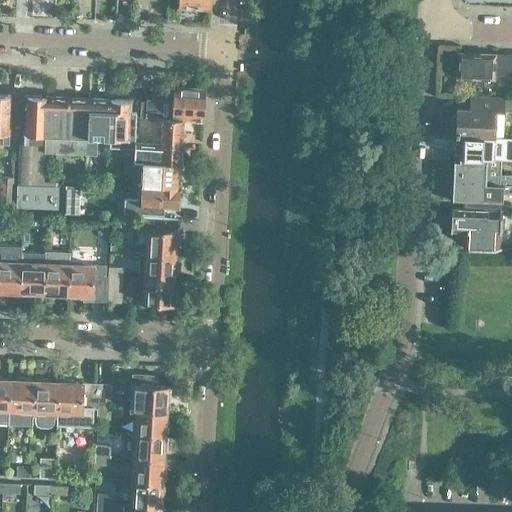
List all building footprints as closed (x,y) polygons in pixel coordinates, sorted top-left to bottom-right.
[(178,0),(178,7),(210,9),(210,0),(178,0)] [(511,54),(475,53),(459,53),(457,77),(476,77),(476,82),(481,82),(481,78),(511,78),(511,54)] [(162,109),(161,117),(183,119),(183,120),(203,121),(205,89),(173,87),(172,110),(162,109)] [(10,95),(0,94),(0,131),(3,131),(3,143),(8,143),(10,95)] [(45,144),(47,97),(26,96),(24,143),(45,144)] [(455,134),(469,135),(502,136),(503,110),(511,110),(511,98),(470,96),(469,108),(456,108),(456,115),(452,115),(451,127),(455,127),(455,134)] [(66,145),(68,98),(47,97),(45,144),(44,151),(54,152),(54,145),(66,145)] [(86,153),(89,98),(68,98),(66,145),(76,146),(76,153),(86,153)] [(108,136),(109,99),(89,98),(86,153),(97,153),(98,135),(108,136)] [(130,100),(109,99),(108,136),(107,146),(135,147),(136,112),(130,112),(130,100)] [(180,163),(183,120),(183,119),(161,117),(160,144),(135,143),(134,160),(159,161),(159,162),(180,163)] [(455,135),(454,157),(500,159),(502,159),(503,137),(455,135)] [(17,205),(42,207),(43,181),(28,180),(30,151),(20,150),(18,185),(17,205)] [(500,159),(454,157),(453,179),(490,181),(490,183),(511,184),(511,175),(500,174),(500,159)] [(179,185),(180,168),(180,163),(159,162),(159,161),(134,160),(123,159),(123,163),(124,163),(124,173),(134,173),(135,165),(142,166),(141,183),(179,185)] [(86,166),(85,177),(96,178),(97,166),(86,166)] [(0,205),(13,206),(14,177),(1,177),(0,197),(0,205)] [(511,185),(511,184),(490,183),(490,181),(453,179),(452,201),(463,202),(478,202),(501,203),(502,192),(511,192),(511,185)] [(178,207),(179,185),(141,183),(140,200),(131,199),(130,205),(178,207)] [(79,214),(80,186),(66,185),(65,213),(65,214),(79,214)] [(501,211),(452,209),(451,231),(464,231),(463,247),(470,247),(499,249),(501,211)] [(176,255),(177,231),(178,219),(138,217),(138,218),(140,218),(139,224),(139,225),(140,227),(140,229),(141,229),(141,230),(143,232),(145,233),(147,233),(146,254),(176,255)] [(61,219),(61,232),(70,232),(71,219),(61,219)] [(22,245),(23,229),(23,221),(13,221),(13,229),(12,229),(11,245),(22,245)] [(32,230),(23,229),(22,245),(31,245),(32,230)] [(176,255),(146,254),(140,253),(139,278),(144,278),(145,278),(174,279),(176,255)] [(0,290),(20,292),(21,261),(0,260),(0,290)] [(44,293),(45,262),(21,261),(20,292),(44,293)] [(68,293),(69,263),(45,262),(44,293),(68,293)] [(106,265),(69,263),(68,293),(84,294),(84,300),(104,301),(106,265)] [(122,268),(109,268),(109,276),(122,276),(122,268)] [(120,302),(122,276),(109,276),(108,301),(120,302)] [(174,279),(145,278),(144,278),(143,303),(173,304),(174,279)] [(130,408),(137,409),(166,410),(168,386),(152,385),(152,375),(132,374),(130,408)] [(10,379),(0,378),(0,422),(8,423),(9,409),(10,379)] [(34,416),(34,380),(10,379),(9,409),(8,423),(34,424),(34,416)] [(57,417),(58,381),(34,380),(34,416),(37,416),(36,420),(38,424),(41,426),(49,426),(52,424),(54,421),(54,417),(57,417)] [(93,427),(94,384),(83,383),(83,382),(58,381),(57,417),(56,425),(93,427)] [(110,385),(98,384),(98,406),(109,407),(110,385)] [(109,418),(109,407),(98,406),(97,418),(109,418)] [(165,434),(166,410),(137,409),(135,433),(165,434)] [(164,458),(165,434),(135,433),(134,457),(164,458)] [(111,445),(96,444),(96,454),(110,455),(111,445)] [(109,465),(110,455),(96,454),(95,464),(109,465)] [(40,463),(39,475),(39,476),(54,476),(55,457),(53,456),(52,463),(40,463)] [(162,482),(164,458),(134,457),(132,480),(162,482)] [(30,475),(30,474),(31,465),(18,465),(18,475),(30,475)] [(161,506),(162,482),(132,480),(131,504),(161,506)] [(20,484),(3,483),(3,492),(20,493),(20,484)] [(51,494),(51,485),(34,484),(34,493),(51,494)] [(68,486),(51,485),(51,494),(68,495),(68,486)] [(113,494),(98,492),(97,502),(112,503),(113,494)] [(111,511),(112,503),(97,502),(96,511),(111,511)]
